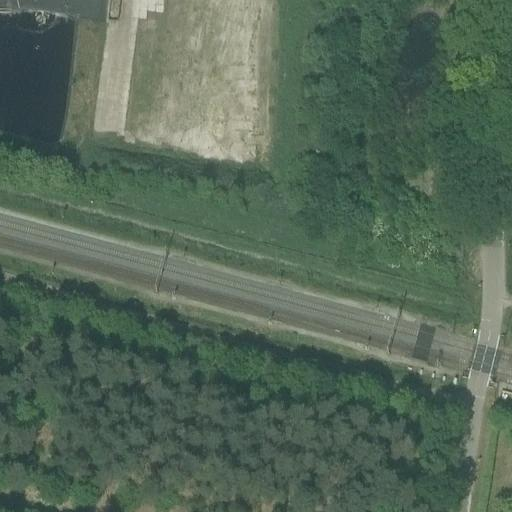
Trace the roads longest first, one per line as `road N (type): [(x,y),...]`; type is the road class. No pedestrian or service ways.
road 1 (track): [(0,280),(471,406)]
road 2 (unclassified): [(456,511),(492,299)]
road 3 (unclassified): [(511,111),(492,299)]
